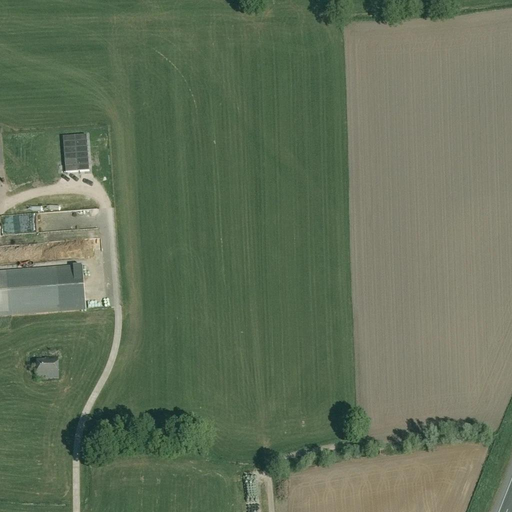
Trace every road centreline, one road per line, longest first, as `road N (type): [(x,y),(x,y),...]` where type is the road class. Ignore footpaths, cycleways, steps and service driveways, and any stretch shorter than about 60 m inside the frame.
road 1 (track): [(76,511),(80,427),(116,346),(118,309)]
road 2 (track): [(270,511),(268,469),(276,459),(358,444)]
